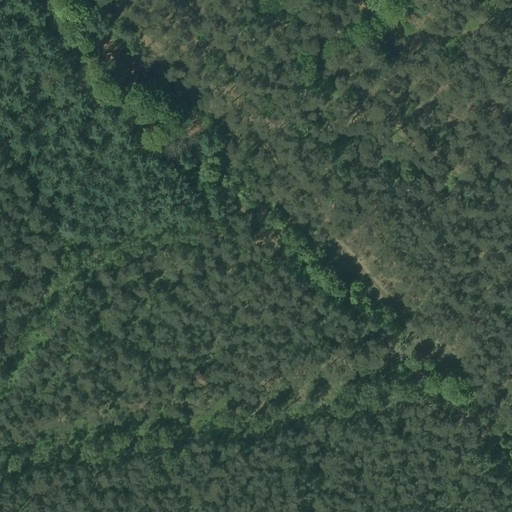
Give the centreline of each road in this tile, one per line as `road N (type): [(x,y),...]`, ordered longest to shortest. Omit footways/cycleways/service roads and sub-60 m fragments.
road 1 (track): [(511,459),(250,208)]
road 2 (track): [(0,93),(65,142),(70,200),(27,334),(0,366)]
